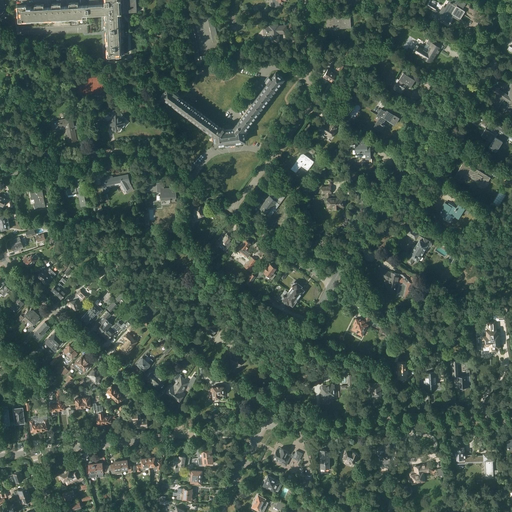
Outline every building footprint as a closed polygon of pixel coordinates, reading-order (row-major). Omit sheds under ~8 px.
[(88,18),(87,14),(105,13),(108,56),(122,55),(119,13),(122,13),(122,12),(124,12),(137,12),(136,0),(104,0),(105,4),(103,4),(99,4),(98,0),(89,0),(90,4),(89,4),(89,5),(78,5),(78,2),(69,2),(69,6),(61,6),(61,3),(52,3),(52,7),(44,7),(44,4),(35,4),(35,8),(31,8),(31,7),(27,7),(27,5),(18,5),(19,28),(88,24),(88,18)] [(456,6),(449,2),(439,17),(449,23),(454,15),(460,19),(465,11),(456,6)] [(335,17),(335,19),(327,19),(327,29),(333,29),(333,27),(340,27),(340,28),(351,28),(350,16),(350,12),(344,13),(344,16),(335,17)] [(213,42),(218,41),(213,16),(207,17),(213,42)] [(192,21),(187,22),(194,56),(195,63),(207,60),(206,55),(200,56),(192,21)] [(263,26),(263,35),(269,34),(269,43),(279,43),(278,33),(286,33),(286,26),(278,26),(278,25),(263,26)] [(431,62),(439,49),(441,50),(443,45),(429,37),(422,48),(417,44),(412,51),(418,54),(431,62)] [(325,80),(328,82),(328,80),(331,82),(336,74),(328,69),(323,77),(325,78),(325,80)] [(168,87),(161,96),(214,136),(215,145),(225,144),(226,145),(235,143),(235,142),(245,141),(244,132),(284,79),(275,72),(271,77),(270,77),(266,82),(267,83),(233,128),(224,129),(225,128),(223,127),(222,128),(179,95),(174,91),(173,91),(168,87)] [(399,79),(397,83),(393,89),(401,94),(405,88),(404,87),(406,84),(411,87),(415,80),(403,72),(399,79)] [(503,98),(509,101),(508,106),(511,106),(511,83),(510,94),(508,98),(496,91),(498,92),(491,104),(497,108),(503,98)] [(355,95),(351,102),(355,105),(359,98),(355,95)] [(111,110),(109,108),(105,112),(111,117),(118,108),(115,105),(111,110)] [(376,115),(379,117),(374,126),(381,131),(384,125),(382,124),(385,118),(395,124),(399,118),(386,110),(386,111),(381,108),(376,115)] [(117,114),(108,125),(116,131),(117,131),(118,132),(119,132),(122,129),(121,127),(120,126),(124,122),(121,119),(121,118),(122,116),(122,115),(120,113),(118,113),(117,114)] [(52,121),(54,129),(66,127),(69,142),(77,140),(75,129),(77,129),(77,125),(74,126),(72,117),(52,121)] [(329,126),(324,123),(319,130),(331,138),(336,130),(336,129),(338,125),(332,121),(329,126)] [(501,148),(505,141),(506,139),(507,140),(511,134),(491,122),(487,128),(493,131),(492,133),(485,129),(481,136),(490,141),(487,145),(496,151),(499,146),(501,148)] [(361,155),(361,157),(365,157),(365,159),(371,159),(370,147),(367,147),(367,140),(360,140),(360,144),(355,144),(355,155),(361,155)] [(314,162),(302,153),(290,168),(296,173),(301,166),(308,171),(314,162)] [(454,177),(459,180),(464,173),(482,184),(485,179),(488,181),(490,178),(464,161),(454,177)] [(501,172),(496,169),(492,175),(498,178),(501,172)] [(105,178),(101,179),(104,193),(108,192),(106,186),(114,185),(114,184),(120,182),(125,191),(125,190),(127,193),(133,190),(129,183),(128,174),(110,178),(110,177),(105,178)] [(503,181),(511,186),(511,179),(506,176),(503,181)] [(83,191),(85,191),(82,177),(77,179),(78,188),(76,189),(75,187),(66,189),(67,195),(77,193),(78,192),(78,193),(78,194),(81,206),(81,207),(86,205),(83,191)] [(176,188),(164,188),(163,182),(157,183),(157,192),(161,192),(161,200),(170,199),(170,203),(176,202),(175,198),(176,198),(176,188)] [(34,199),(35,203),(34,203),(35,209),(46,207),(44,201),(41,186),(29,188),(32,199),(34,199)] [(331,186),(321,186),(321,194),(326,194),(326,197),(327,207),(333,207),(333,208),(333,210),(336,210),(339,209),(339,208),(339,206),(343,206),(343,204),(346,204),(345,199),(343,200),(343,198),(339,198),(339,197),(330,198),(330,193),(331,193),(331,186)] [(269,196),(261,208),(271,216),(273,213),(277,208),(285,197),(279,193),(274,200),(269,196)] [(0,205),(3,207),(4,204),(7,205),(8,205),(8,206),(12,205),(11,199),(8,199),(0,195),(0,205)] [(444,207),(440,214),(445,217),(449,220),(451,217),(453,218),(454,216),(458,219),(463,212),(467,215),(469,212),(458,205),(456,208),(449,205),(444,203),(442,206),(444,207)] [(206,214),(203,209),(204,208),(204,207),(202,207),(201,205),(193,209),(194,209),(193,210),(192,211),(192,212),(190,213),(194,220),(198,218),(198,219),(202,217),(202,216),(206,214)] [(0,223),(8,222),(7,216),(7,215),(0,216),(0,223)] [(8,222),(0,223),(0,227),(1,228),(1,230),(10,228),(8,222)] [(28,228),(29,231),(26,232),(27,237),(36,234),(34,229),(33,229),(32,226),(28,228)] [(409,256),(410,256),(407,261),(411,263),(414,259),(417,261),(421,255),(424,251),(424,250),(427,246),(429,247),(432,242),(431,242),(431,241),(430,240),(430,241),(424,237),(423,238),(418,234),(419,233),(410,227),(406,233),(415,239),(416,238),(419,240),(416,245),(413,250),(409,256)] [(49,242),(53,244),(56,234),(57,234),(57,232),(54,231),(53,233),(51,233),(49,242)] [(44,233),(36,236),(38,242),(46,239),(44,233)] [(222,245),(227,248),(231,243),(229,241),(232,237),(227,234),(223,238),(222,237),(219,241),(217,239),(213,245),(217,248),(221,242),(222,241),(224,243),(222,245)] [(20,237),(14,239),(10,241),(15,251),(24,247),(20,237)] [(240,253),(247,258),(252,252),(247,248),(251,243),(245,239),(236,250),(237,251),(239,253),(240,253)] [(28,257),(27,256),(24,259),(30,266),(40,258),(37,253),(33,256),(32,254),(28,257)] [(448,259),(450,260),(449,262),(453,264),(458,257),(454,255),(453,256),(451,255),(448,259)] [(247,262),(246,262),(243,266),(250,271),(255,264),(249,260),(247,262)] [(263,270),(265,271),(262,274),(271,280),(276,274),(273,273),(277,268),(276,268),(277,267),(274,265),(273,266),(270,263),(268,266),(267,265),(263,270)] [(37,270),(39,273),(37,276),(41,280),(49,271),(51,269),(50,268),(48,269),(42,264),(37,270)] [(104,266),(97,274),(100,277),(102,275),(103,274),(105,272),(106,273),(108,270),(104,266)] [(376,274),(390,280),(387,290),(394,292),(397,281),(398,281),(400,274),(388,271),(379,267),(376,274)] [(49,271),(41,280),(46,284),(56,274),(51,269),(49,271)] [(252,274),(246,282),(250,285),(256,277),(252,274)] [(60,281),(52,290),(56,294),(58,292),(64,286),(67,282),(63,278),(60,281)] [(412,286),(417,288),(418,286),(421,282),(415,278),(412,284),(413,285),(412,286)] [(289,291),(291,292),(299,299),(302,295),(301,294),(303,291),(303,290),(300,288),(301,286),(295,281),(292,285),(293,286),(289,291)] [(0,293),(1,292),(0,293),(2,295),(3,294),(4,295),(10,289),(5,284),(0,288),(0,293)] [(57,295),(56,296),(59,299),(61,298),(64,295),(65,296),(69,292),(70,291),(69,289),(68,290),(64,286),(58,292),(56,294),(57,295)] [(69,303),(69,304),(69,305),(70,306),(72,311),(81,308),(80,305),(79,302),(86,294),(80,289),(69,301),(69,303)] [(282,300),(288,304),(289,302),(292,305),(295,301),(297,303),(299,299),(291,292),(289,291),(285,296),(283,295),(280,299),(282,300)] [(9,306),(12,309),(14,307),(17,309),(24,302),(18,297),(16,300),(15,299),(9,306)] [(103,310),(97,305),(101,301),(97,297),(93,302),(95,304),(93,306),(93,305),(91,308),(90,307),(86,311),(87,312),(85,314),(84,315),(82,318),(83,319),(86,321),(87,322),(95,313),(98,315),(103,310)] [(111,312),(117,305),(113,302),(107,308),(111,312)] [(24,315),(29,319),(27,321),(28,321),(36,312),(33,310),(32,310),(31,309),(28,312),(27,312),(24,315)] [(356,331),(357,332),(356,334),(361,337),(370,318),(371,318),(373,314),(372,313),(373,313),(369,311),(369,312),(368,311),(366,315),(364,321),(361,319),(360,320),(359,319),(359,320),(356,319),(354,323),(352,327),(353,327),(353,328),(357,330),(356,331)] [(29,329),(28,330),(29,332),(30,330),(31,331),(34,328),(32,326),(34,324),(35,324),(37,321),(36,321),(40,317),(38,316),(39,315),(36,312),(28,321),(32,325),(29,329)] [(98,328),(100,330),(100,331),(103,334),(111,326),(112,324),(107,319),(112,315),(109,312),(98,323),(101,325),(98,328)] [(488,330),(486,330),(487,338),(493,338),(494,341),(499,341),(498,338),(501,338),(500,333),(501,333),(501,328),(499,328),(498,315),(492,315),(492,325),(489,325),(489,330),(488,330)] [(41,335),(50,326),(45,321),(36,330),(41,335)] [(103,334),(106,337),(106,336),(109,338),(111,335),(114,338),(118,333),(122,329),(124,331),(131,324),(128,321),(125,325),(124,323),(122,325),(119,322),(116,324),(111,326),(103,334)] [(9,322),(0,331),(0,334),(1,335),(11,324),(9,322)] [(133,323),(127,329),(130,332),(136,326),(133,323)] [(202,330),(206,333),(212,338),(217,330),(211,326),(211,327),(207,324),(202,330)] [(158,337),(161,339),(163,336),(164,337),(166,335),(165,334),(166,334),(163,331),(158,337)] [(51,341),(53,343),(60,336),(61,335),(58,333),(56,332),(47,341),(49,343),(51,341)] [(121,347),(124,350),(123,351),(127,354),(130,351),(130,350),(133,346),(134,345),(138,342),(137,340),(128,332),(123,337),(127,340),(121,347)] [(29,336),(23,342),(26,345),(31,338),(29,336)] [(50,347),(55,351),(59,346),(64,340),(60,336),(53,343),(50,347)] [(69,344),(63,351),(67,355),(74,348),(69,344)] [(166,355),(172,348),(170,346),(163,353),(166,355)] [(395,352),(394,352),(392,360),(398,361),(401,348),(397,347),(395,352)] [(67,355),(68,355),(65,358),(68,362),(70,362),(78,352),(74,348),(67,355)] [(224,359),(230,362),(231,362),(239,366),(243,358),(237,356),(238,353),(231,350),(229,353),(232,354),(230,358),(226,356),(224,359)] [(50,363),(51,365),(52,364),(54,365),(59,360),(57,358),(61,354),(58,352),(54,357),(55,357),(50,362),(51,363),(50,363)] [(144,357),(143,356),(136,364),(144,371),(151,363),(153,360),(151,359),(148,356),(146,354),(144,357)] [(50,356),(43,364),(45,366),(52,358),(50,356)] [(82,356),(74,364),(72,366),(77,371),(78,369),(87,360),(84,357),(83,358),(82,356)] [(182,369),(188,362),(185,359),(179,366),(182,369)] [(81,372),(82,372),(84,371),(91,365),(89,364),(90,363),(87,360),(78,369),(81,372)] [(397,363),(397,366),(397,371),(397,373),(397,374),(398,378),(405,378),(405,374),(408,374),(408,369),(405,369),(405,362),(397,363)] [(153,371),(146,378),(152,383),(157,378),(159,375),(162,372),(155,366),(152,370),(153,371)] [(102,375),(96,369),(89,376),(95,382),(98,379),(98,380),(101,377),(100,376),(102,375)] [(457,376),(457,381),(455,381),(455,387),(469,386),(469,381),(470,381),(470,376),(470,370),(466,370),(467,376),(457,376)] [(436,389),(435,372),(425,372),(426,389),(436,389)] [(174,385),(172,384),(166,392),(173,396),(185,379),(182,376),(179,373),(174,378),(177,380),(174,385)] [(159,375),(157,378),(152,383),(158,388),(165,380),(159,375)] [(189,381),(185,379),(173,396),(179,401),(185,393),(183,392),(187,386),(191,388),(196,378),(193,376),(189,381)] [(369,382),(369,391),(372,391),(372,396),(381,396),(380,385),(383,385),(383,379),(377,379),(377,382),(369,382)] [(321,386),(322,398),(324,397),(324,401),(329,401),(329,397),(336,397),(335,389),(335,386),(334,384),(333,384),(330,384),(330,385),(321,386)] [(108,389),(109,390),(107,392),(112,397),(117,392),(111,386),(108,389)] [(224,395),(224,386),(213,386),(213,399),(223,398),(223,395),(224,395)] [(57,403),(58,403),(59,410),(66,409),(66,406),(70,405),(70,402),(61,403),(60,391),(56,392),(57,401),(57,403)] [(124,398),(117,392),(112,397),(119,403),(120,402),(124,398)] [(70,402),(70,405),(76,404),(76,408),(84,407),(83,397),(75,398),(75,401),(70,402)] [(83,397),(84,407),(91,406),(90,397),(83,397)] [(57,401),(49,402),(50,411),(59,410),(58,403),(57,403),(57,401)] [(98,413),(99,417),(96,418),(97,424),(104,424),(103,412),(102,405),(96,406),(96,401),(93,401),(93,409),(97,409),(97,413),(98,413)] [(14,408),(16,423),(20,423),(23,423),(23,422),(24,422),(23,407),(14,408)] [(0,410),(0,413),(1,425),(5,424),(5,425),(9,425),(9,424),(10,424),(8,409),(0,410)] [(120,417),(125,420),(128,413),(123,411),(120,417)] [(104,416),(103,412),(104,424),(112,423),(112,419),(116,418),(116,415),(111,416),(104,416)] [(133,412),(133,422),(137,422),(137,427),(147,427),(147,424),(148,424),(148,421),(147,421),(147,418),(141,418),(141,413),(138,414),(138,412),(133,412)] [(43,419),(44,423),(39,423),(40,431),(49,430),(47,419),(43,419)] [(34,424),(34,420),(30,420),(31,432),(40,431),(39,423),(34,424)] [(290,456),(293,458),(294,454),(292,453),(291,455),(288,453),(289,452),(281,447),(279,451),(277,450),(274,457),(275,460),(277,461),(278,460),(280,461),(279,462),(286,465),(290,456)] [(463,447),(451,448),(451,452),(453,452),(453,453),(452,453),(452,459),(457,459),(457,461),(457,464),(465,463),(465,462),(483,461),(483,455),(474,455),(474,454),(471,454),(465,455),(465,450),(464,450),(463,447)] [(211,449),(208,449),(208,448),(199,449),(198,449),(199,453),(200,454),(201,453),(202,457),(212,456),(212,455),(213,455),(213,453),(212,452),(211,449)] [(326,451),(326,449),(320,449),(321,468),(329,468),(329,451),(326,451)] [(302,453),(296,451),(293,458),(298,461),(302,453)] [(378,451),(377,452),(377,454),(378,455),(379,455),(379,459),(378,459),(378,464),(385,464),(385,466),(388,466),(390,466),(389,458),(387,458),(387,454),(387,452),(384,452),(384,451),(383,451),(380,451),(379,451),(378,451)] [(345,461),(346,461),(345,464),(349,465),(350,463),(351,463),(351,462),(353,463),(358,453),(353,452),(352,454),(347,452),(344,459),(346,460),(345,461)] [(494,453),(483,454),(483,455),(483,461),(483,462),(484,462),(485,478),(494,478),(493,461),(494,461),(494,453)] [(180,456),(179,457),(175,456),(174,462),(178,463),(178,466),(176,465),(175,470),(176,470),(175,475),(182,476),(185,471),(183,471),(184,464),(185,457),(183,456),(182,456),(181,455),(180,456)] [(153,466),(154,470),(157,469),(160,470),(161,464),(163,458),(156,457),(155,456),(148,457),(149,467),(153,466)] [(212,457),(212,456),(202,457),(203,464),(213,463),(213,459),(213,457),(212,457)] [(141,458),(142,465),(137,465),(138,472),(141,471),(141,470),(145,469),(145,467),(149,467),(148,457),(141,458)] [(111,470),(111,471),(112,476),(117,475),(116,474),(122,473),(122,470),(121,460),(114,461),(114,464),(111,465),(112,470),(111,470)] [(121,460),(122,470),(128,470),(129,472),(131,472),(131,469),(131,468),(131,462),(128,463),(127,460),(121,460)] [(90,475),(90,474),(96,473),(97,477),(95,463),(89,464),(89,467),(86,468),(87,475),(90,475)] [(103,465),(102,463),(95,463),(97,477),(104,476),(103,474),(106,474),(105,465),(103,465)] [(412,483),(417,482),(417,483),(418,484),(420,483),(421,482),(425,480),(424,473),(432,471),(433,470),(431,463),(414,467),(416,472),(410,474),(411,475),(408,476),(410,482),(412,481),(412,483)] [(185,470),(191,471),(190,476),(202,477),(202,476),(202,474),(202,473),(202,470),(192,470),(193,468),(186,468),(185,470)] [(300,469),(300,475),(301,475),(303,477),(303,484),(301,484),(302,486),(304,486),(304,491),(304,495),(304,497),(305,497),(306,497),(312,497),(312,496),(312,476),(306,476),(303,473),(303,468),(300,469)] [(13,473),(15,479),(14,479),(15,483),(23,480),(21,475),(22,475),(21,470),(13,473)] [(65,472),(60,474),(64,482),(66,481),(72,477),(69,470),(67,470),(66,470),(65,470),(65,472)] [(264,485),(276,491),(278,492),(283,483),(281,482),(268,476),(264,485)] [(281,482),(283,483),(295,489),(297,485),(283,478),(281,482)] [(19,494),(19,495),(19,494),(20,497),(30,494),(27,487),(14,491),(15,494),(17,494),(18,494),(19,494)] [(63,493),(65,500),(68,499),(69,500),(76,498),(76,497),(75,494),(74,494),(74,493),(73,489),(63,493)] [(193,494),(183,493),(178,492),(174,492),(173,495),(177,495),(177,499),(183,499),(183,500),(187,500),(192,500),(192,497),(192,495),(193,495),(194,494),(193,494)] [(20,497),(22,503),(23,505),(28,503),(28,501),(32,500),(30,494),(20,497)] [(252,509),(257,511),(259,511),(263,511),(269,502),(265,500),(266,498),(258,495),(252,506),(253,507),(252,509)] [(79,500),(67,504),(68,505),(67,505),(69,510),(70,511),(81,507),(79,500)] [(286,505),(278,501),(275,507),(283,511),(286,505)]
